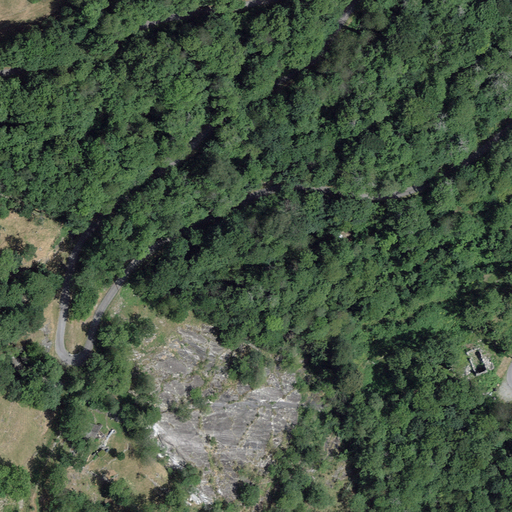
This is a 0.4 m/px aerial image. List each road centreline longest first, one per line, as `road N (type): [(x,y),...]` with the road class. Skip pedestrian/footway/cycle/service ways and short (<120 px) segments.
road 1 (unclassified): [(511,128),(413,190),(370,196),(284,187),(174,234),(111,291),(85,357),(66,359),(67,280),(83,236),(220,119),(312,62),(358,0)]
road 2 (unclassified): [(272,0),(156,21),(83,57),(0,72)]
road 3 (track): [(26,511),(71,362)]
